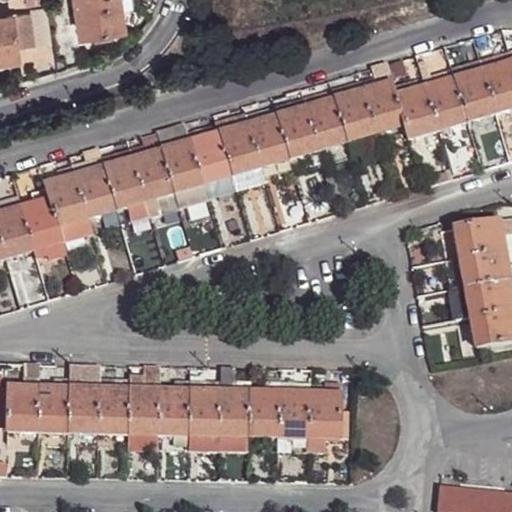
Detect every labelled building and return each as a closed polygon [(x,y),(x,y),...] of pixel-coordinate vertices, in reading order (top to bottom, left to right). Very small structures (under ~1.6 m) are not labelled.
[(77,0),(83,36),(97,35),(98,43),(116,40),(115,32),(126,30),(123,8),(121,0),(77,0)] [(121,0),(123,8),(136,7),(134,0),(121,0)] [(0,61),(22,59),(21,49),(36,47),(32,14),(0,18),(0,61)] [(500,70),(511,66),(511,55),(497,60),(500,70)] [(497,60),(483,64),(487,74),(500,70),(497,60)] [(471,79),(487,74),(483,64),(469,68),(471,79)] [(433,79),(429,66),(422,68),(426,81),(433,79)] [(511,112),(511,66),(500,70),(487,74),(499,117),(511,112)] [(454,72),(457,83),(471,79),(469,68),(454,72)] [(429,91),(457,83),(454,72),(433,79),(426,81),(429,91)] [(470,125),(499,117),(487,74),(471,79),(457,83),(470,125)] [(375,80),(377,90),(397,85),(393,75),(375,80)] [(366,93),(377,90),(375,80),(362,83),(366,93)] [(426,81),(411,85),(414,95),(429,91),(426,81)] [(353,98),(366,93),(362,83),(349,88),(353,98)] [(442,134),(470,125),(457,83),(429,91),(442,134)] [(397,85),(377,90),(366,93),(379,137),(408,128),(400,99),(398,89),(397,85)] [(411,85),(398,89),(400,99),(414,95),(411,85)] [(338,102),(353,98),(349,88),(335,93),(338,102)] [(414,95),(400,99),(408,128),(412,143),(442,134),(429,91),(414,95)] [(324,105),(338,102),(335,93),(321,96),(324,105)] [(379,137),(366,93),(353,98),(338,102),(351,144),(379,137)] [(324,105),(321,96),(306,101),(310,111),(324,105)] [(296,114),(310,111),(306,101),(293,105),(296,114)] [(351,144),(338,102),(324,105),(310,111),(321,152),(351,144)] [(296,114),(293,105),(277,110),(280,119),(296,114)] [(267,122),(280,119),(277,110),(264,114),(267,122)] [(321,152),(310,111),(296,114),(280,119),(292,162),(321,152)] [(251,127),(267,122),(264,114),(249,118),(251,127)] [(238,130),(251,127),(249,118),(236,122),(238,130)] [(292,162),(280,119),(267,122),(251,127),(265,171),(292,162)] [(223,135),(238,130),(236,122),(220,127),(223,135)] [(159,136),(160,138),(162,144),(164,153),(180,149),(177,140),(191,135),(189,127),(159,136)] [(204,140),(223,135),(220,127),(202,132),(204,140)] [(265,171),(251,127),(238,130),(223,135),(236,179),(265,171)] [(204,140),(202,132),(191,135),(195,143),(204,140)] [(180,149),(195,143),(191,135),(177,140),(180,149)] [(236,179),(223,135),(204,140),(195,143),(208,188),(236,179)] [(145,143),(146,149),(162,144),(160,138),(145,143)] [(208,188),(195,143),(180,149),(164,153),(178,196),(208,188)] [(137,161),(164,153),(162,144),(146,149),(134,153),(137,161)] [(108,169),(137,161),(134,153),(106,161),(108,169)] [(178,196),(164,153),(137,161),(150,205),(161,201),(178,196)] [(94,174),(108,169),(106,161),(92,165),(94,174)] [(132,210),(150,205),(137,161),(108,169),(121,214),(132,210)] [(92,165),(76,169),(79,179),(94,174),(92,165)] [(65,182),(79,179),(76,169),(62,172),(65,182)] [(91,222),(121,214),(108,169),(94,174),(79,179),(91,222)] [(454,174),(442,178),(444,183),(455,180),(454,174)] [(62,231),(91,222),(79,179),(65,182),(47,188),(49,194),(51,203),(60,231),(62,231)] [(240,193),(236,179),(208,188),(212,202),(240,193)] [(212,202),(208,188),(178,196),(183,210),(212,202)] [(33,199),(36,208),(51,203),(49,194),(33,199)] [(183,210),(178,196),(161,201),(165,215),(183,210)] [(150,205),(132,210),(136,224),(155,218),(165,215),(161,201),(150,205)] [(4,207),(7,216),(23,211),(20,202),(4,207)] [(23,211),(37,254),(65,246),(62,231),(60,231),(51,203),(36,208),(23,211)] [(7,216),(0,217),(0,236),(8,263),(37,254),(23,211),(7,216)] [(62,231),(65,246),(96,237),(91,222),(62,231)] [(459,232),(465,263),(508,255),(504,240),(501,224),(459,232)] [(65,246),(37,254),(39,260),(49,257),(51,262),(68,257),(65,246)] [(193,247),(179,252),(182,261),(196,257),(193,247)] [(465,263),(470,291),(511,284),(508,255),(465,263)] [(511,284),(470,291),(475,323),(511,314),(511,284)] [(481,352),(511,345),(511,314),(475,323),(481,352)] [(41,369),(25,368),(24,385),(40,385),(41,369)] [(162,371),(147,371),(147,380),(149,387),(162,388),(162,371)] [(237,397),(237,387),(237,372),(222,372),(222,389),(222,397),(237,397)] [(148,396),(149,387),(147,380),(132,379),(132,387),(132,396),(148,396)] [(24,394),(40,394),(40,385),(24,385),(24,394)] [(56,394),(72,395),(72,385),(56,385),(56,394)] [(86,394),(101,395),(101,386),(85,385),(86,394)] [(101,395),(132,396),(132,387),(101,386),(101,395)] [(148,396),(162,397),(162,388),(149,387),(148,396)] [(177,398),(193,398),(193,388),(177,387),(177,398)] [(237,397),(254,399),(254,389),(237,387),(237,397)] [(193,388),(193,398),(207,397),(206,389),(193,388)] [(207,397),(222,397),(222,389),(206,389),(207,397)] [(283,399),(283,389),(268,389),(268,399),(283,399)] [(300,399),(299,390),(283,389),(283,399),(300,399)] [(300,399),(313,400),(314,390),(299,390),(300,399)] [(328,400),(343,400),(344,390),(328,390),(328,400)] [(9,437),(39,438),(40,394),(24,394),(10,393),(9,437)] [(39,438),(69,438),(72,395),(56,394),(40,394),(39,438)] [(82,439),(100,439),(101,395),(86,394),(72,395),(69,438),(82,439)] [(100,439),(130,440),(132,396),(101,395),(100,439)] [(130,440),(161,440),(162,397),(148,396),(132,396),(130,440)] [(161,440),(192,441),(193,398),(177,398),(162,397),(161,440)] [(192,441),(221,442),(222,397),(207,397),(193,398),(192,441)] [(221,442),(252,443),(254,399),(237,397),(222,397),(221,442)] [(252,443),(281,443),(283,399),(268,399),(254,399),(252,443)] [(281,443),(311,444),(313,400),(300,399),(283,399),(281,443)] [(331,444),(342,443),(343,418),(343,400),(328,400),(313,400),(311,444),(331,444)] [(343,418),(342,443),(350,444),(351,418),(343,418)] [(161,440),(130,440),(131,455),(161,454),(161,440)] [(191,456),(221,457),(221,442),(192,441),(191,456)] [(221,442),(221,457),(252,457),(252,443),(221,442)] [(331,455),(331,444),(311,444),(312,455),(331,455)] [(511,511),(511,497),(442,491),(439,511),(511,511)]
